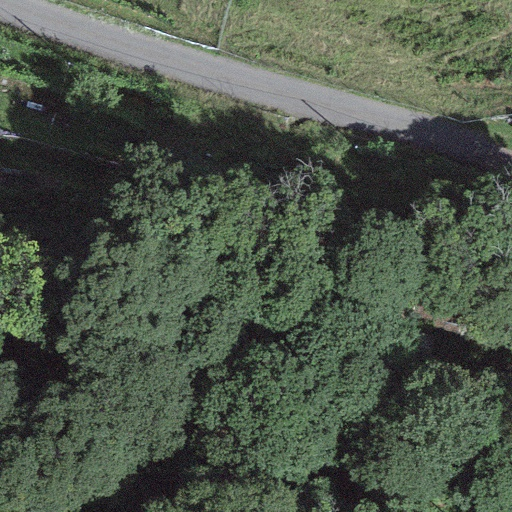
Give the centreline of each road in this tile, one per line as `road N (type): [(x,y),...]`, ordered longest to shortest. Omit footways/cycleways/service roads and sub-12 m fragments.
road 1 (unclassified): [(0,1),(511,164)]
road 2 (track): [(511,220),(420,198),(205,194),(0,149)]
